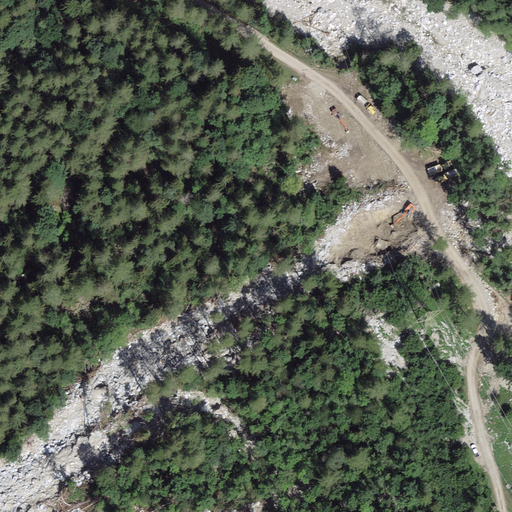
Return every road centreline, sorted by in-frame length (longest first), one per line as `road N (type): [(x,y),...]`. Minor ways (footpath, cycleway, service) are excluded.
road 1 (unclassified): [(511,317),(461,266),(412,180),(367,125),(329,86),(260,41)]
road 2 (track): [(501,511),(470,358),(476,344),(511,320)]
